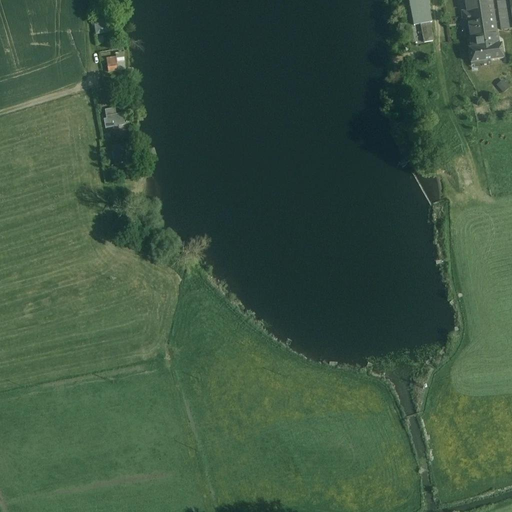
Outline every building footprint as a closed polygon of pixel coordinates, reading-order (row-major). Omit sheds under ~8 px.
[(415,0),(419,18),(428,16),(424,0),(415,0)] [(463,0),(470,41),(496,37),(491,0),(463,0)] [(511,18),(509,0),(496,0),(501,32),(511,30),(511,18)] [(428,16),(419,18),(424,44),(433,43),(428,16)] [(116,21),(96,24),(98,36),(118,33),(116,21)] [(470,41),(471,51),(468,51),(470,65),(503,61),(501,47),(498,47),(496,37),(470,41)] [(116,57),(107,59),(109,73),(118,71),(116,57)] [(502,94),(510,89),(503,81),(496,86),(502,94)] [(123,114),(103,120),(107,132),(126,127),(123,114)] [(126,145),(113,148),(116,166),(129,164),(126,145)]
